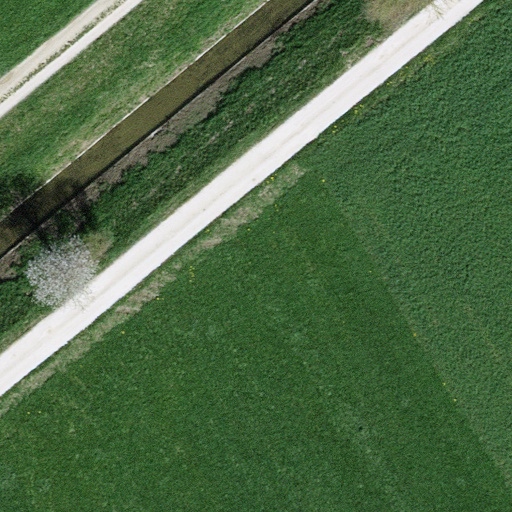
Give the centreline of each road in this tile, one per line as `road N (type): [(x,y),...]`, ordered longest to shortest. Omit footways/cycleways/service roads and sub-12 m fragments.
road 1 (track): [(459,0),(0,376)]
road 2 (track): [(109,0),(0,90)]
